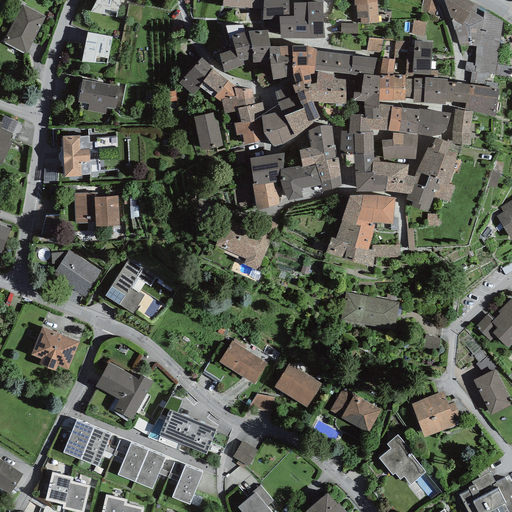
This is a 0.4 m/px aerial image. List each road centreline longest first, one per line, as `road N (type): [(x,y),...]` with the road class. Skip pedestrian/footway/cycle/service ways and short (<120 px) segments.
road 1 (residential): [(103,324),(144,342),(219,414),(296,441),(369,511)]
road 2 (residential): [(103,324),(13,511)]
road 3 (residential): [(42,117),(15,286)]
road 4 (residential): [(72,0),(42,117)]
